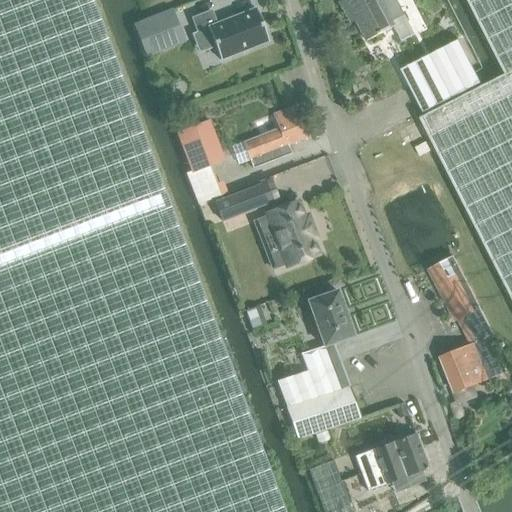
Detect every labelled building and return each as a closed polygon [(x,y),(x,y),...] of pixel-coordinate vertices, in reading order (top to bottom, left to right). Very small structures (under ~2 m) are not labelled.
[(0,0),(0,511),(283,511),(173,213),(94,0),(0,0)] [(401,0),(345,0),(366,42),(395,28),(402,42),(403,42),(413,37),(418,34),(401,0)] [(511,0),(468,0),(507,76),(421,120),(511,296),(511,0)] [(243,70),(291,51),(277,16),(239,31),(234,18),(212,26),(219,43),(230,39),(243,70)] [(143,21),(133,25),(146,59),(165,51),(151,18),(148,19),(143,21)] [(422,116),(467,94),(433,26),(418,34),(413,37),(403,42),(402,42),(388,49),(422,116)] [(287,144),(305,137),(293,106),(272,115),(278,132),(244,146),(253,169),(291,154),(287,144)] [(208,119),(176,132),(191,173),(224,161),(208,119)] [(232,198),(215,204),(222,223),(239,217),(264,207),(266,212),(262,214),(264,218),(253,222),(269,263),(272,272),(283,267),(284,270),(318,257),(311,240),(316,239),(308,218),(303,219),(297,203),(289,206),(278,211),(275,202),(278,201),(271,183),(266,185),(265,182),(259,184),(260,187),(232,198)] [(450,259),(428,271),(455,323),(458,321),(472,347),(476,346),(495,338),(480,310),(456,265),(453,258),(450,259)] [(310,315),(308,319),(313,332),(316,334),(320,333),(325,346),(354,335),(337,291),(309,301),(313,314),(310,315)] [(472,347),(442,360),(456,394),(452,395),(455,403),(460,405),(461,405),(475,399),(477,395),(474,386),(490,380),(489,380),(502,374),(489,341),(476,346),(472,347)] [(277,382),(276,382),(283,401),(297,440),(360,420),(331,345),(330,345),(302,354),(300,355),(306,372),(307,373),(277,382)] [(511,362),(511,355),(509,350),(503,353),(509,364),(511,362)] [(460,405),(455,403),(448,406),(453,417),(457,421),(466,417),(461,405),(460,405)] [(408,416),(404,404),(394,408),(399,420),(408,416)] [(331,441),(327,432),(315,436),(319,445),(331,441)] [(373,451),(355,458),(368,493),(375,490),(406,478),(410,488),(426,482),(422,473),(427,471),(425,465),(414,436),(373,451)] [(350,511),(332,462),(308,471),(323,511),(350,511)]
